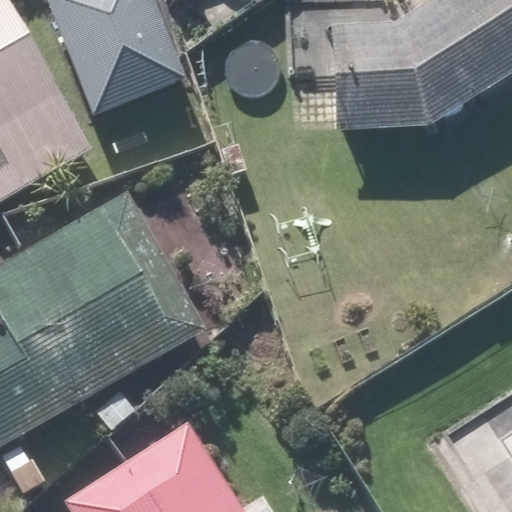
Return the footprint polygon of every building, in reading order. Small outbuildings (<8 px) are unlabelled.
[(55,0),(42,5),(85,123),(172,91),(138,0),(55,0)] [(511,7),(507,0),(439,0),(420,12),(320,9),(317,135),(418,138),(511,78),(511,7)] [(0,209),(89,158),(0,4),(0,209)] [(0,274),(0,449),(201,344),(129,207),(0,274)] [(261,511),(255,502),(238,511),(229,511),(179,431),(61,503),(66,511),(261,511)]
